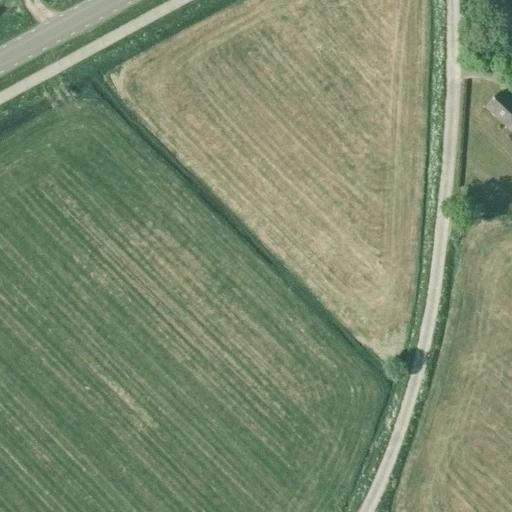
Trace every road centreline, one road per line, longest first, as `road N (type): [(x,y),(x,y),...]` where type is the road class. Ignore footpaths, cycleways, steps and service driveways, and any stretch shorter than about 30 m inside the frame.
road 1 (unclassified): [(365,511),(395,440),(428,308),(444,198),(451,0)]
road 2 (tertiary): [(0,61),(113,0)]
